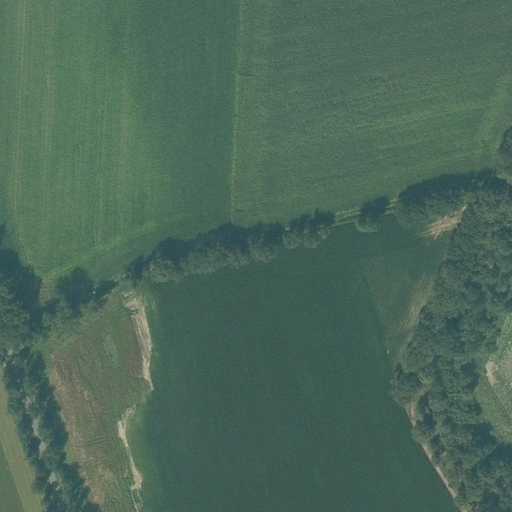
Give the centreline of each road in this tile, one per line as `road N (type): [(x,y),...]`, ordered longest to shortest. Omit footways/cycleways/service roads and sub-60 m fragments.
road 1 (track): [(511,188),(443,321),(411,408),(423,454),(460,511)]
road 2 (unclassified): [(63,511),(0,317)]
